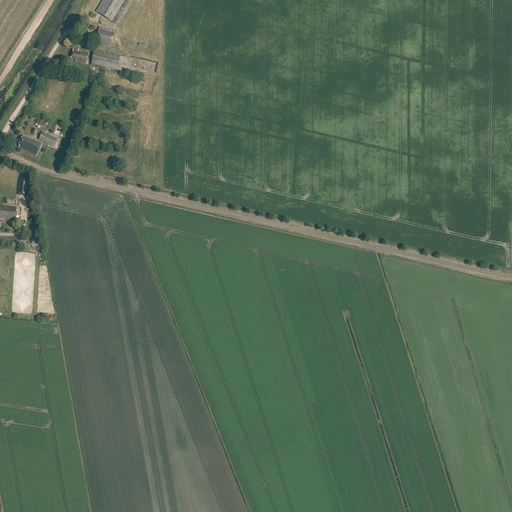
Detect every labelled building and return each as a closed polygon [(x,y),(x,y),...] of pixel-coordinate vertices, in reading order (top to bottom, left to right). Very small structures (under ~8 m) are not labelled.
[(102,0),(95,12),(111,21),(124,0),(102,0)] [(95,45),(111,49),(115,31),(99,27),(95,45)] [(75,61),(75,62),(86,65),(88,55),(81,53),(80,54),(77,53),(78,51),(73,49),(70,59),(75,61)] [(90,65),(116,71),(120,55),(94,50),(90,65)] [(42,132),(38,140),(53,147),(57,139),(42,132)] [(22,137),(18,145),(26,149),(24,151),(36,157),(42,145),(30,139),(30,141),(22,137)] [(20,179),(18,195),(26,196),(28,179),(20,179)] [(0,220),(15,222),(17,208),(0,206),(0,220)] [(29,244),(34,246),(38,237),(33,235),(29,244)]
